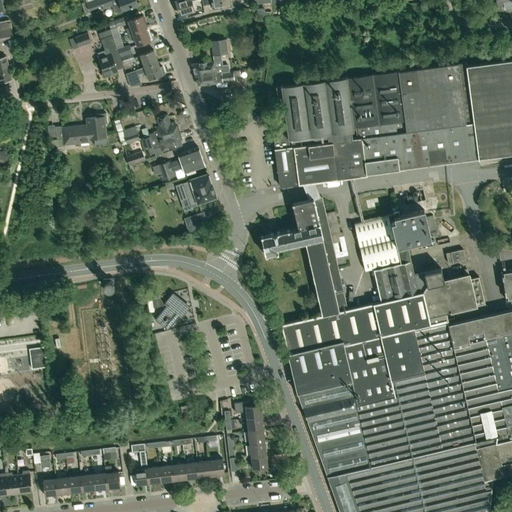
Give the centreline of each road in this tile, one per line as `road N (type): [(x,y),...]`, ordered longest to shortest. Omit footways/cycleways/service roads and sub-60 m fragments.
road 1 (tertiary): [(316,480),(251,309),(219,276)]
road 2 (residential): [(219,276),(234,247),(235,215),(189,84)]
road 3 (tertiary): [(219,276),(149,259),(24,278)]
road 4 (residential): [(0,105),(189,84)]
